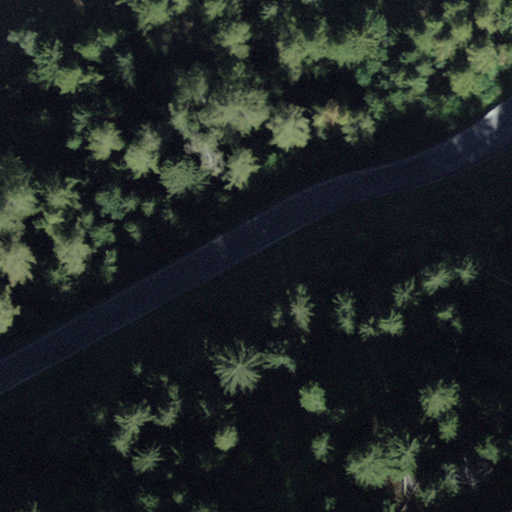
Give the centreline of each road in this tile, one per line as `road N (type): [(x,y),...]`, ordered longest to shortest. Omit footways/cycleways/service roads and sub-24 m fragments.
road 1 (tertiary): [(511,123),(460,155),(343,194),(228,249),(0,380)]
road 2 (track): [(0,116),(88,119),(250,44),(421,30),(471,0)]
